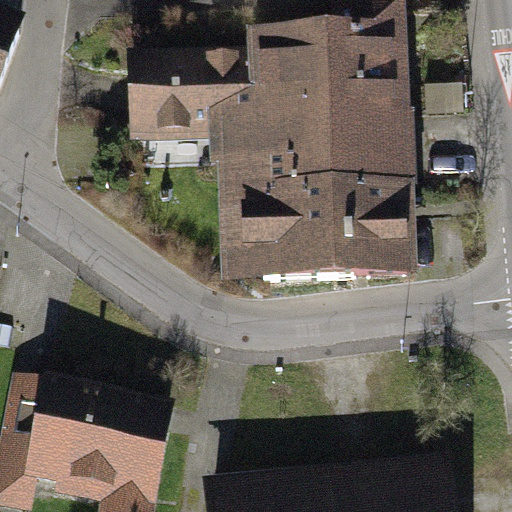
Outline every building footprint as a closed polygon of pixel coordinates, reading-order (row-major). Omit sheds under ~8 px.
[(33,21),(0,8),(0,104),(2,106),(33,21)] [(261,42),(262,59),(266,174),(299,173),(301,200),(413,195),(406,20),(343,22),(343,39),(261,42)] [(219,152),(223,291),(415,286),(413,195),(301,200),(299,173),(266,174),(262,59),(136,60),(138,154),(219,152)] [(150,511),(171,407),(20,378),(0,491),(0,502),(38,510),(44,481),(53,483),(51,494),(104,504),(102,511),(150,511)] [(452,511),(448,462),(199,486),(202,511),(452,511)]
